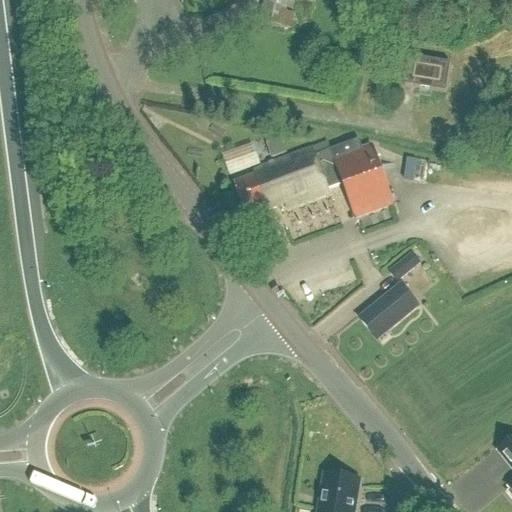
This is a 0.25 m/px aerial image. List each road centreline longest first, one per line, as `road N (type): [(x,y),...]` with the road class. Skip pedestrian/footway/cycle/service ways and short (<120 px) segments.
road 1 (motorway): [(72,395),(42,336),(30,278),(0,46)]
road 2 (secondary): [(262,298),(109,100),(79,0)]
road 3 (secondary): [(447,511),(281,321)]
road 4 (secondary): [(152,434),(198,382),(281,321)]
road 5 (secondary): [(262,298),(125,399)]
